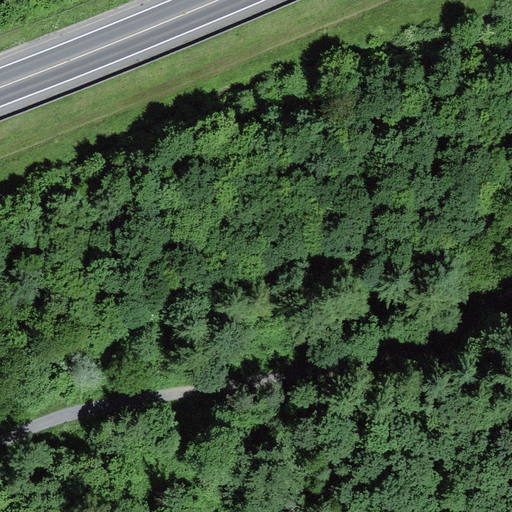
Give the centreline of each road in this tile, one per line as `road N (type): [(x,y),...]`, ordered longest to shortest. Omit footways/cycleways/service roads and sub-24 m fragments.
road 1 (track): [(511,295),(417,355),(90,408),(0,441)]
road 2 (trunk): [(0,88),(219,0)]
